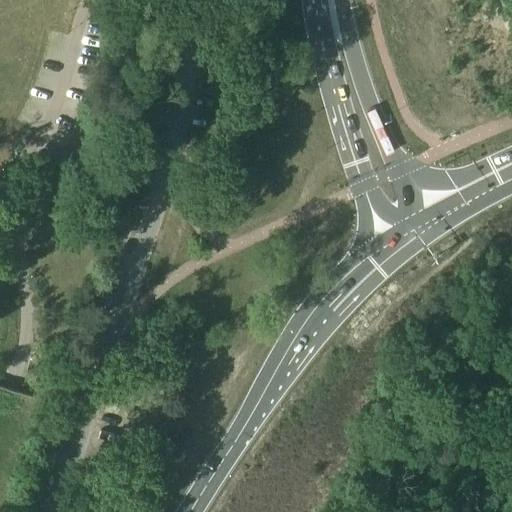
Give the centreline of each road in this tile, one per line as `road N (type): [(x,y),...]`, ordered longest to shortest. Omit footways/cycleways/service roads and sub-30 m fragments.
road 1 (unclassified): [(187,0),(184,110),(51,511)]
road 2 (primary): [(191,511),(307,326),(387,242)]
road 3 (primary): [(322,0),(337,102),(387,242)]
road 4 (primary): [(424,220),(359,87),(345,0)]
